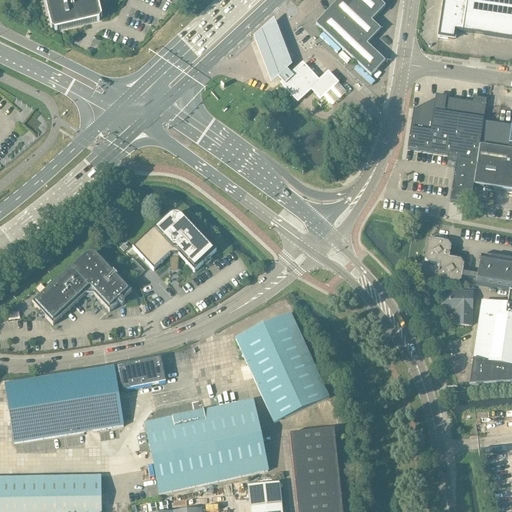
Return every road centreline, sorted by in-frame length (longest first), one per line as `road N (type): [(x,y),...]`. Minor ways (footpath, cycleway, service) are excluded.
road 1 (unclassified): [(0,360),(75,359),(158,344),(229,317),(313,249)]
road 2 (secondary): [(329,236),(157,109)]
road 3 (secondary): [(142,124),(313,249)]
road 4 (unclassified): [(329,236),(366,186),(389,133),(403,62)]
road 5 (primary): [(0,240),(142,124)]
road 6 (secondary): [(447,511),(431,413),(402,338)]
road 7 (unclassified): [(0,78),(50,103),(55,121),(46,146),(0,185)]
road 8 (primary): [(157,109),(275,0)]
road 9 (primary): [(117,110),(0,208)]
road 10 (tertiary): [(133,96),(0,30)]
road 11 (primary): [(236,0),(133,96)]
road 12 (tertiary): [(0,53),(117,110)]
road 13 (secondary): [(402,338),(380,291),(329,236)]
road 14 (secondary): [(313,249),(402,338)]
